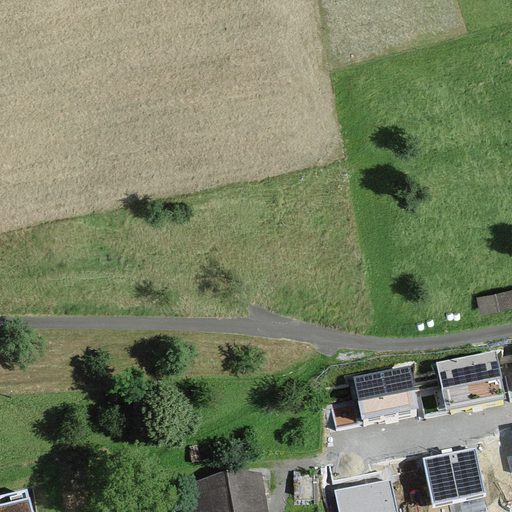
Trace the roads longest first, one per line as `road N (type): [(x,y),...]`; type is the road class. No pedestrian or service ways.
road 1 (track): [(0,322),(259,327),(383,344),(511,328)]
road 2 (residential): [(332,448),(511,413)]
